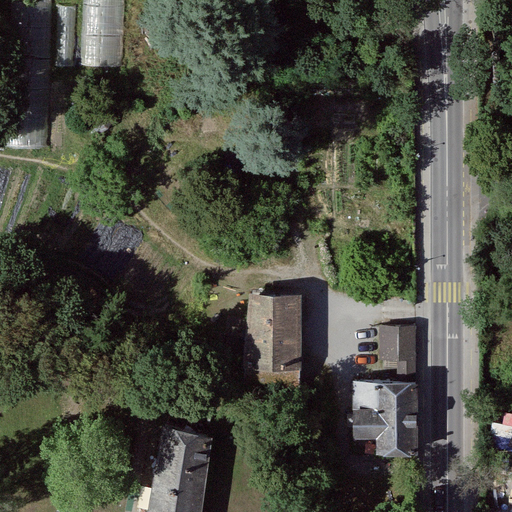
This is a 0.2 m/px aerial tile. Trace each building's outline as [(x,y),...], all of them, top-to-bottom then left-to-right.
[(130,61),(132,0),(92,0),(90,59),(130,61)] [(88,122),(100,133),(114,119),(102,108),(88,122)] [(300,373),(303,291),(249,289),(247,355),(246,388),(300,389),(300,373)] [(414,376),(413,323),(384,323),(384,357),(397,357),(398,376),(414,376)] [(414,448),(414,376),(398,376),(384,376),(353,376),(353,410),(353,448),(414,448)] [(146,511),(198,511),(211,435),(162,423),(146,511)]
